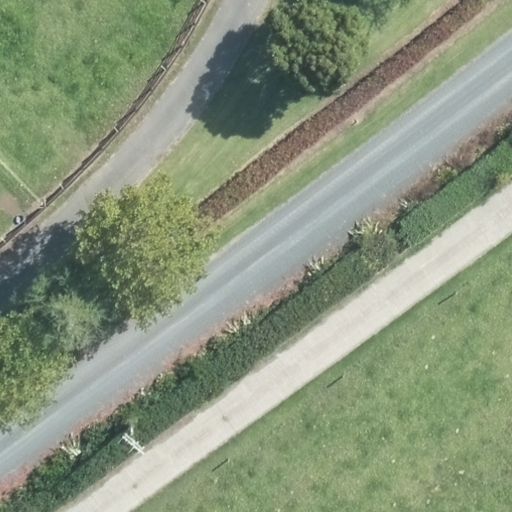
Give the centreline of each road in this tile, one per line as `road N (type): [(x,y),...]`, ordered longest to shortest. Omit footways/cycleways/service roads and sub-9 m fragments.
road 1 (track): [(511,72),(0,463)]
road 2 (track): [(108,511),(511,213)]
road 3 (track): [(0,280),(172,117),(248,0)]
